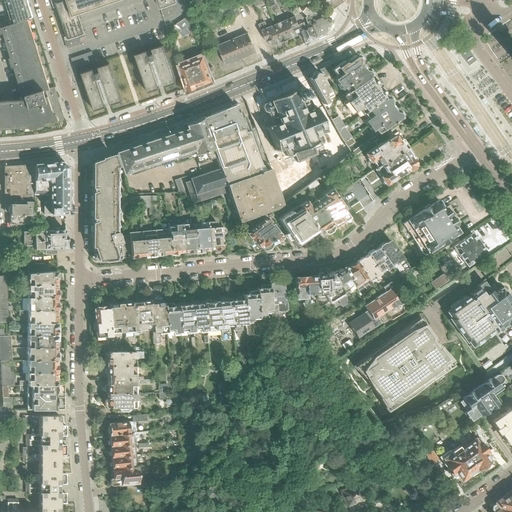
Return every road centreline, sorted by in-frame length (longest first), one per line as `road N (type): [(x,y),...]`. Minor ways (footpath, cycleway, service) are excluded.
road 1 (residential): [(78,281),(338,255),(477,146)]
road 2 (secondary): [(82,141),(328,51)]
road 3 (residential): [(89,511),(78,281)]
road 4 (residential): [(40,0),(82,141)]
road 5 (residential): [(78,281),(82,141)]
